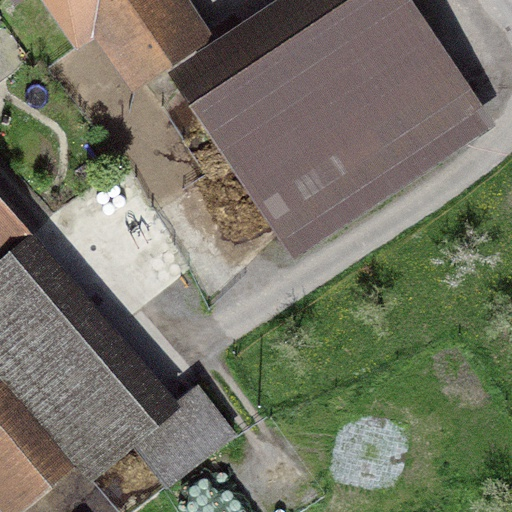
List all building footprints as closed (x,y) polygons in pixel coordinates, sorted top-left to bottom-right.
[(53,0),(72,30),(93,16),(144,98),(225,48),(194,0),(53,0)] [(496,133),(410,0),(319,0),(193,81),(305,255),(496,133)] [(0,264),(32,238),(0,200),(0,264)] [(90,439),(5,345),(0,349),(0,473),(23,499),(90,439)] [(202,394),(132,439),(163,488),(234,443),(202,394)]
